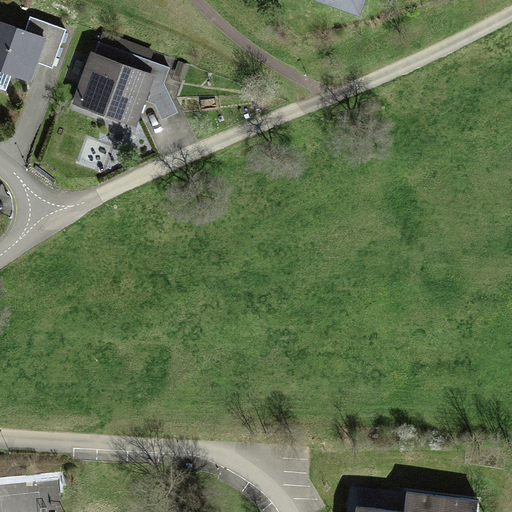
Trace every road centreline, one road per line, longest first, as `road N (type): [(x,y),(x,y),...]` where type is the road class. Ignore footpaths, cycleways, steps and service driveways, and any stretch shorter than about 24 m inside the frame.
road 1 (track): [(511,9),(300,111),(47,214)]
road 2 (residential): [(289,511),(249,468),(209,448),(0,438)]
road 3 (residential): [(0,165),(47,214),(0,251)]
